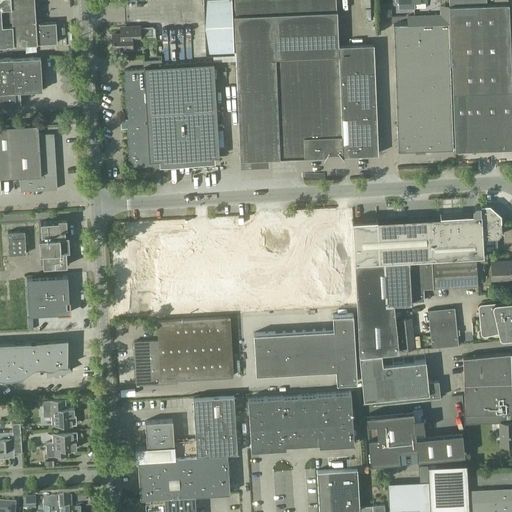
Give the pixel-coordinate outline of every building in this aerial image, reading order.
[(0,0),(0,45),(7,45),(7,44),(10,44),(10,45),(57,42),(56,22),(39,23),(39,22),(36,22),(34,0),(0,0)] [(235,52),(235,39),(233,0),(205,0),(207,53),(235,52)] [(233,0),(235,39),(235,52),(240,159),(378,153),(373,43),(338,45),(336,0),(233,0)] [(398,0),(399,8),(414,8),(414,2),(426,2),(426,0),(398,0)] [(486,4),(486,0),(448,0),(449,5),(449,14),(450,22),(455,149),(511,146),(511,88),(511,89),(508,3),(486,4)] [(386,9),(386,4),(380,4),(380,16),(392,16),(392,9),(386,9)] [(441,14),(415,15),(416,23),(448,22),(450,22),(449,14),(441,14)] [(398,151),(453,149),(448,22),(416,23),(393,24),(398,151)] [(132,49),(132,39),(140,38),(140,26),(121,27),(121,34),(112,34),(112,49),(132,49)] [(39,86),(37,53),(0,55),(0,102),(20,101),(19,87),(39,86)] [(219,156),(213,62),(143,66),(143,68),(124,69),(127,118),(121,119),(122,128),(127,128),(130,166),(215,161),(215,156),(219,156)] [(35,130),(35,120),(0,122),(0,173),(17,172),(18,187),(54,185),(50,129),(35,130)] [(473,214),(352,221),(359,354),(398,350),(393,302),(411,301),(409,259),(433,258),(483,255),(482,237),(498,236),(501,232),(500,214),(489,205),(476,205),(473,211),(473,214)] [(62,219),(40,220),(43,264),(66,262),(66,249),(69,249),(69,248),(68,248),(67,235),(65,235),(64,220),(62,220),(62,219)] [(24,231),(8,232),(9,254),(26,253),(24,231)] [(320,237),(145,247),(148,300),(323,290),(320,237)] [(433,258),(409,259),(411,301),(424,300),(423,288),(434,288),(478,285),(476,256),(433,258)] [(493,279),(511,278),(510,261),(492,262),(493,279)] [(67,275),(27,278),(29,314),(69,312),(69,307),(67,308),(66,301),(68,300),(67,275)] [(511,331),(511,301),(511,300),(480,303),(478,305),(478,306),(478,308),(481,333),(481,334),(482,335),(484,336),(485,336),(504,331),(505,334),(511,331)] [(432,347),(458,345),(454,307),(428,310),(432,347)] [(330,328),(251,332),(253,372),(333,368),(333,382),(353,381),(350,313),(330,314),(330,328)] [(136,384),(161,382),(161,379),(232,375),(229,317),(157,321),(158,340),(134,341),(136,384)] [(413,317),(399,319),(401,349),(416,348),(413,317)] [(71,369),(66,365),(66,363),(65,339),(0,341),(0,377),(6,378),(7,378),(19,375),(31,368),(33,368),(33,367),(36,367),(38,367),(41,367),(42,367),(43,367),(45,368),(46,368),(47,368),(45,375),(53,374),(52,376),(58,376),(58,375),(59,375),(59,376),(65,373),(63,371),(71,369)] [(464,384),(511,383),(511,352),(463,356),(464,384)] [(381,353),(361,355),(365,398),(376,397),(377,403),(418,399),(429,398),(440,397),(439,379),(428,380),(426,359),(382,364),(381,353)] [(511,404),(511,383),(464,384),(465,414),(511,412),(511,404)] [(316,393),(316,394),(319,442),(319,445),(354,443),(350,391),(316,393)] [(285,444),(319,442),(316,394),(282,396),(285,444)] [(174,440),(173,420),(145,421),(147,448),(138,449),(139,453),(135,453),(136,460),(137,460),(140,498),(230,492),(227,453),(237,452),(233,395),(193,397),(196,439),(174,440)] [(285,444),(282,396),(282,395),(248,398),(251,449),(286,447),(285,444)] [(48,400),(43,400),(43,416),(49,416),(52,416),(52,425),(77,423),(77,415),(76,415),(75,407),(65,408),(65,399),(48,400)] [(413,411),(366,416),(369,442),(371,463),(464,454),(462,432),(416,437),(413,411)] [(511,412),(465,414),(465,424),(499,422),(500,444),(511,443),(511,412)] [(0,429),(0,455),(14,454),(14,453),(22,452),(20,423),(12,424),(12,428),(0,429)] [(46,453),(68,451),(68,446),(71,445),(77,444),(76,428),(53,430),(54,438),(46,439),(46,453)] [(467,463),(427,465),(427,479),(428,481),(429,500),(429,511),(469,511),(467,473),(467,463)] [(368,467),(320,470),(317,470),(319,511),(373,511),(373,506),(359,507),(357,473),(369,472),(368,467)] [(511,511),(511,470),(467,473),(469,511),(511,511)] [(418,511),(418,501),(429,500),(428,481),(388,483),(389,511),(418,511)] [(150,497),(140,498),(140,500),(150,499),(150,502),(145,503),(145,511),(195,511),(195,494),(150,497)] [(71,495),(43,497),(43,511),(80,511),(81,509),(75,509),(72,508),(71,495)] [(0,503),(0,511),(20,511),(21,507),(14,507),(14,510),(7,509),(7,507),(8,504),(0,503)]
